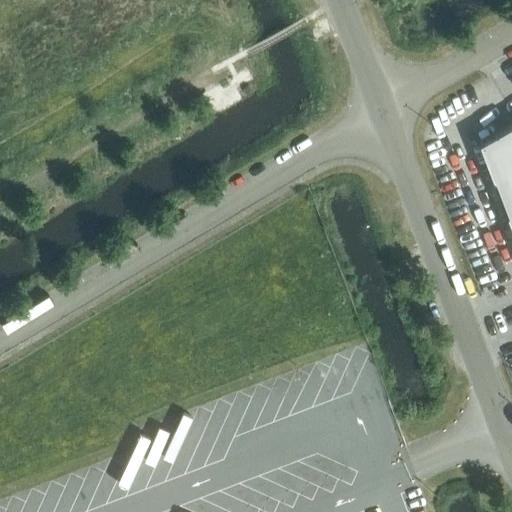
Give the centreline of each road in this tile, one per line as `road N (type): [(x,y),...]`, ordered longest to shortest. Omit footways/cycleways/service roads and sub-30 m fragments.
road 1 (unclassified): [(0,338),(380,111)]
road 2 (unclassified): [(511,455),(380,111)]
road 3 (unclassified): [(380,111),(511,31)]
